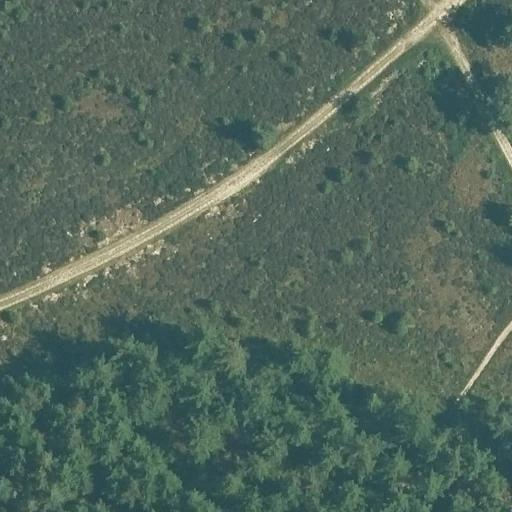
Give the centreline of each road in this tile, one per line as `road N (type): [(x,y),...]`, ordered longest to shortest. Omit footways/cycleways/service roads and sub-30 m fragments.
road 1 (track): [(432,2),(201,176),(72,257),(0,290)]
road 2 (track): [(511,160),(432,2)]
